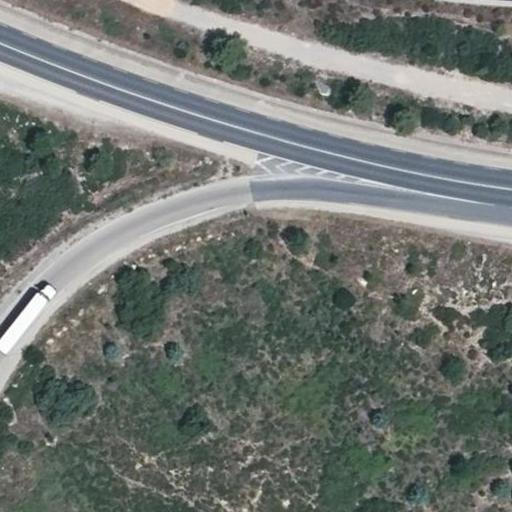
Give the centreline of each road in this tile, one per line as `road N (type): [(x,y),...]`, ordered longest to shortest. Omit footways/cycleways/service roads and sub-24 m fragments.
road 1 (primary): [(0,347),(88,251),(164,212),(233,192),(309,187),(511,215)]
road 2 (primary): [(511,189),(279,138),(174,107),(0,38)]
road 3 (track): [(117,0),(511,93)]
